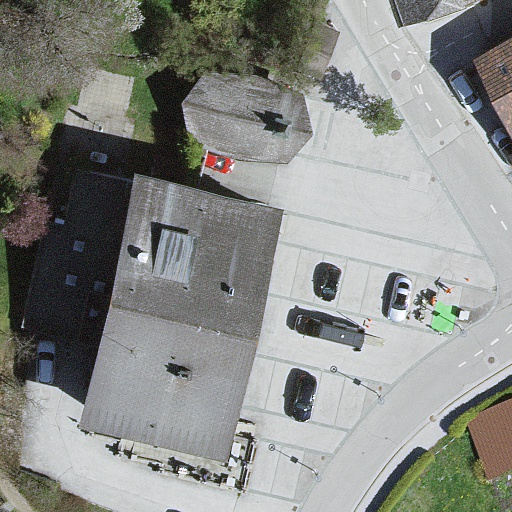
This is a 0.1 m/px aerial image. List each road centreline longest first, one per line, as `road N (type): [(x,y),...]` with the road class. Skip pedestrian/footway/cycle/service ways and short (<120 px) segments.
road 1 (residential): [(367,0),(511,229)]
road 2 (residential): [(511,327),(393,416),(330,511)]
